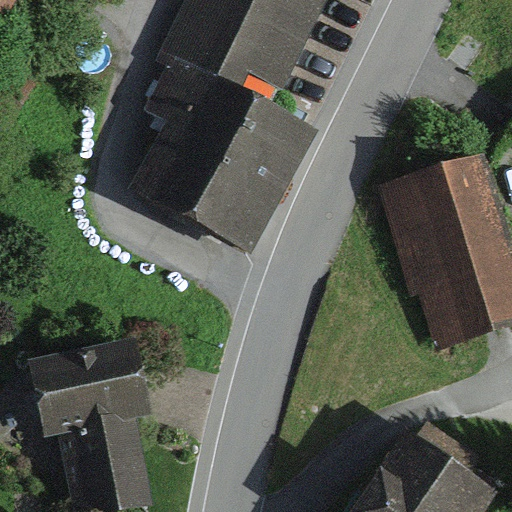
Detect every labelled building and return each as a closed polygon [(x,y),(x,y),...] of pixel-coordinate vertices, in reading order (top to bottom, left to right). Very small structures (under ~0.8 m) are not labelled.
[(0,0),(0,44),(26,0),(0,0)] [(188,0),(160,56),(171,62),(147,110),(172,123),(132,202),(254,264),(319,137),(272,113),(330,0),(188,0)] [(0,121),(17,131),(39,90),(0,68),(0,121)] [(511,239),(483,158),(380,194),(438,356),(511,330),(511,239)] [(80,511),(147,511),(160,509),(141,426),(155,423),(138,346),(31,369),(48,445),(65,441),(80,511)] [(492,511),(509,487),(418,424),(357,511),(492,511)]
